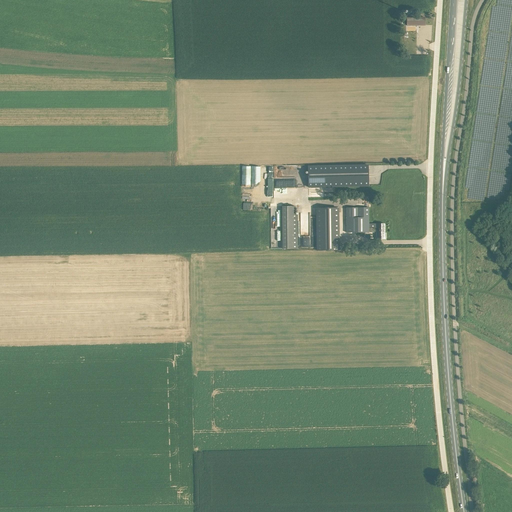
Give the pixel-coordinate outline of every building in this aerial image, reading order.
[(425,18),(407,18),(407,26),(425,26),(425,18)] [(369,165),(308,165),(308,187),(369,186),(369,165)] [(294,249),(294,206),(282,207),(282,249),(294,249)] [(369,233),(369,227),(369,224),(369,207),(346,208),(342,208),(342,218),(346,218),(346,233),(369,233)] [(316,250),(316,251),(340,250),(339,208),(315,208),(316,250)] [(385,239),(385,224),(369,224),(369,227),(369,233),(369,232),(377,232),(377,239),(385,239)]
